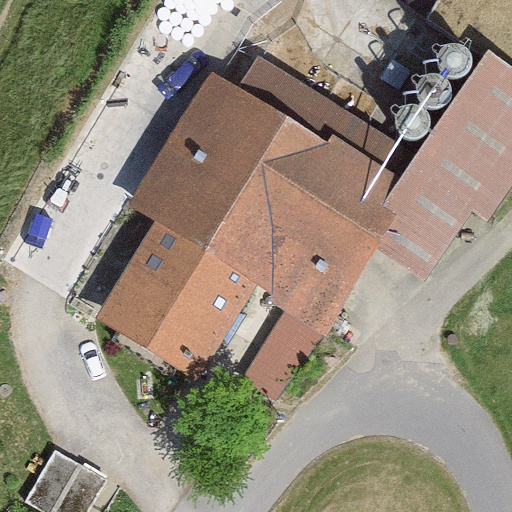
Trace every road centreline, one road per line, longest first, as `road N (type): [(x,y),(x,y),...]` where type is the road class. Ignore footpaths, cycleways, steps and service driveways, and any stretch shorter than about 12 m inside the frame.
road 1 (residential): [(236,511),(281,451),(370,401),(451,410),(491,492),(488,511)]
road 2 (track): [(370,401),(511,254)]
